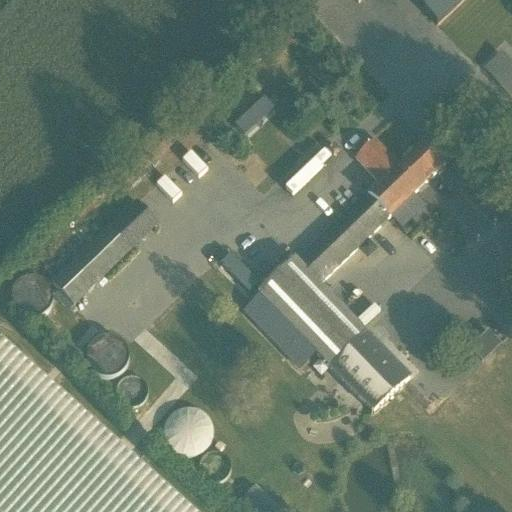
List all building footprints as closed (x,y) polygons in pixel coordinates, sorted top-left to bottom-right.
[(409,0),(436,28),(465,0),(409,0)] [(511,9),(466,54),(511,102),(511,9)] [(368,198),(390,220),(446,166),(424,144),(399,168),(374,143),(355,161),(380,187),(368,198)] [(390,220),(368,198),(366,195),(296,262),(295,262),(257,297),(259,299),(242,315),(299,374),(317,357),(373,417),(410,382),(319,288),(390,220)] [(74,310),(159,228),(136,204),(109,230),(96,217),(38,273),(51,286),(74,310)] [(175,300),(155,319),(173,337),(192,317),(175,300)] [(194,324),(175,341),(192,360),(211,343),(194,324)] [(102,381),(124,364),(105,340),(83,358),(102,381)] [(142,405),(149,397),(125,379),(118,387),(142,405)] [(201,463),(221,481),(239,462),(219,443),(201,463)] [(257,511),(279,511),(253,486),(242,497),(257,511)]
